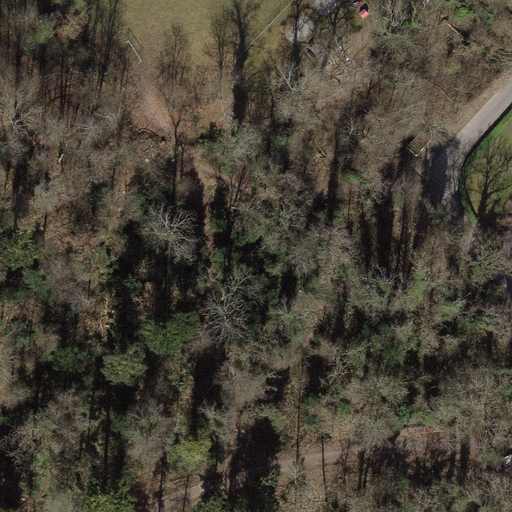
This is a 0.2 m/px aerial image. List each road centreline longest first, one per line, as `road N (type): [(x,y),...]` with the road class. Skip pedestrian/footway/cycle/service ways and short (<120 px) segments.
road 1 (track): [(138,511),(281,463),(511,444)]
road 2 (residential): [(511,282),(450,203),(444,172),(511,94)]
